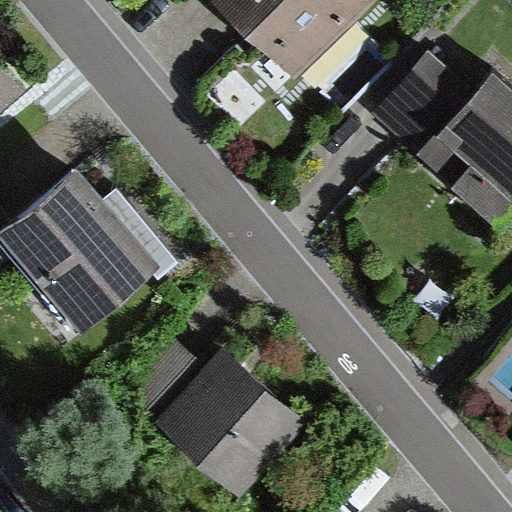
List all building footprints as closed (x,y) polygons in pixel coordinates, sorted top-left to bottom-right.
[(231,0),(297,70),(371,0),(231,0)] [(378,103),(498,213),(511,198),(511,80),(493,63),(471,88),(429,49),(378,103)] [(0,56),(0,101),(22,82),(0,56)] [(77,151),(0,216),(0,231),(76,320),(151,255),(161,267),(178,253),(127,193),(117,181),(109,188),(77,151)] [(251,366),(222,339),(205,358),(171,327),(127,375),(242,481),(304,414),(251,366)]
